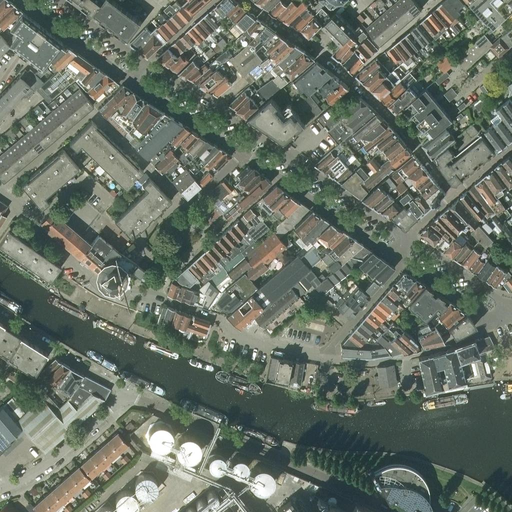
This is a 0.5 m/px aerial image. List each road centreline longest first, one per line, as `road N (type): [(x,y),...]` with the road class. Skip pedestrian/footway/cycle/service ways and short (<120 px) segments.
road 1 (residential): [(408,239),(148,63)]
road 2 (unclassified): [(392,511),(127,394)]
road 3 (residential): [(453,193),(391,114),(323,52),(248,0)]
road 4 (residential): [(242,154),(400,261)]
road 5 (residential): [(492,321),(403,357),(318,358)]
road 6 (residential): [(318,358),(251,341),(156,297)]
road 7 (residential): [(0,490),(41,468),(127,394)]
road 8 (residential): [(156,297),(101,291),(31,224)]
road 9 (residential): [(127,394),(0,314)]
road 10 (residential): [(126,77),(242,154)]
road 11 (residential): [(185,203),(92,112)]
road 12 (residential): [(400,261),(318,358)]
road 13 (residential): [(511,310),(408,239)]
road 14 (residential): [(2,192),(92,112)]
